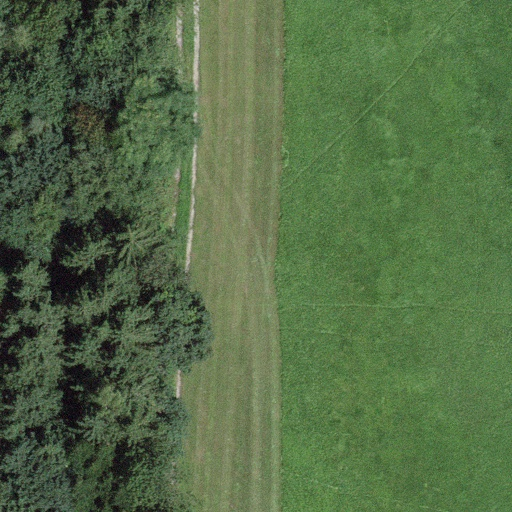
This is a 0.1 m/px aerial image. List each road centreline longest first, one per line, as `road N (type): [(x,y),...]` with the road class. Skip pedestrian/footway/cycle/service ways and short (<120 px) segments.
road 1 (track): [(77,511),(96,0)]
road 2 (track): [(191,0),(176,511)]
